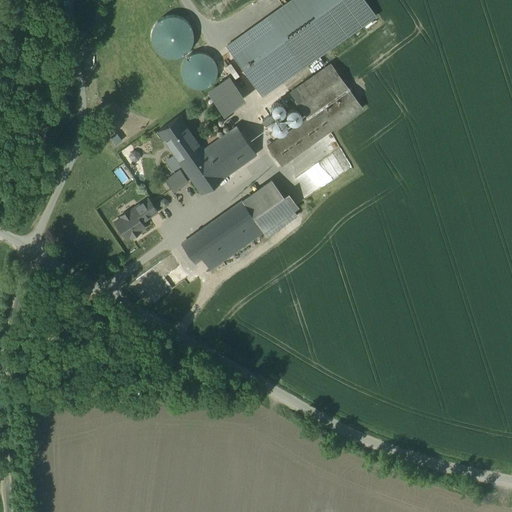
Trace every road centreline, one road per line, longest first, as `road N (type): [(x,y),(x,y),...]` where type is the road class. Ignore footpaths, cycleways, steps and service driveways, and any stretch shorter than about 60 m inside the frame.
road 1 (unclassified): [(511,481),(347,431),(32,250)]
road 2 (unclassified): [(32,250),(6,362),(10,511)]
road 3 (unclassified): [(32,250),(80,128),(71,0)]
